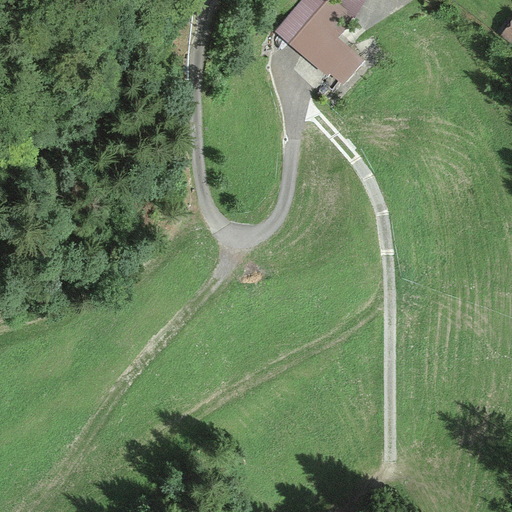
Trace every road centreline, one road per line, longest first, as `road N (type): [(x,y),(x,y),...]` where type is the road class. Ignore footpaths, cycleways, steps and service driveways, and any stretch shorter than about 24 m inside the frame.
road 1 (track): [(293,92),(285,195),(272,224),(237,234),(214,222),(200,186),(194,114),(209,0)]
road 2 (track): [(293,92),(368,178),(379,204),(390,299),(389,462)]
